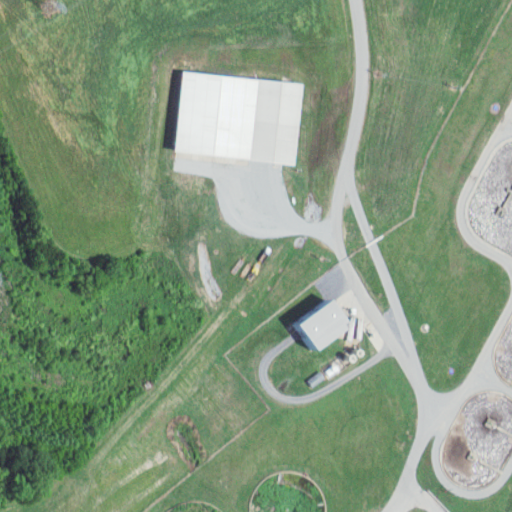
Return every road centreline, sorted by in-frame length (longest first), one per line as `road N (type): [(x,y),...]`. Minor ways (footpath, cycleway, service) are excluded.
road 1 (residential): [(403,486),(425,408),(339,259),(333,197),(341,170)]
road 2 (residential): [(341,170),(415,382)]
road 3 (residential): [(341,170),(362,78),(356,0)]
